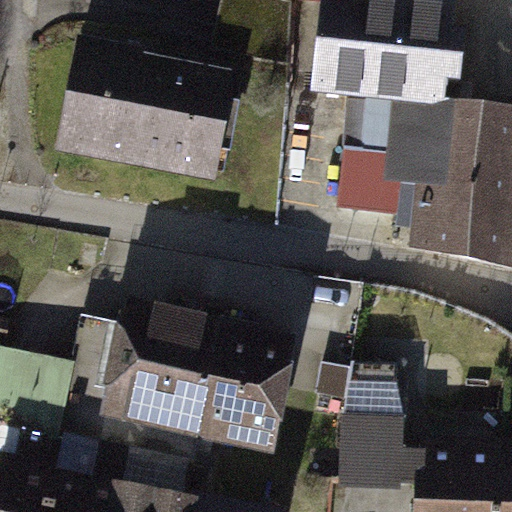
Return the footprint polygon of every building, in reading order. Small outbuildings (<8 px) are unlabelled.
[(261,0),(231,0),(223,54),(292,65),(301,6),(261,0)] [(456,10),(387,0),(315,0),(311,98),(370,103),(362,156),(426,164),(412,253),(511,269),(511,116),(443,109),(456,10)] [(237,67),(74,38),(53,158),(215,186),(237,67)] [(296,335),(127,305),(106,421),(275,450),(296,335)] [(55,341),(0,330),(0,399),(42,408),(55,341)] [(409,489),(407,424),(346,422),(342,482),(409,489)] [(0,511),(120,511),(132,456),(12,427),(0,487),(0,511)] [(511,511),(511,450),(429,448),(423,511),(511,511)] [(247,511),(208,504),(222,473),(132,456),(120,511),(247,511)]
